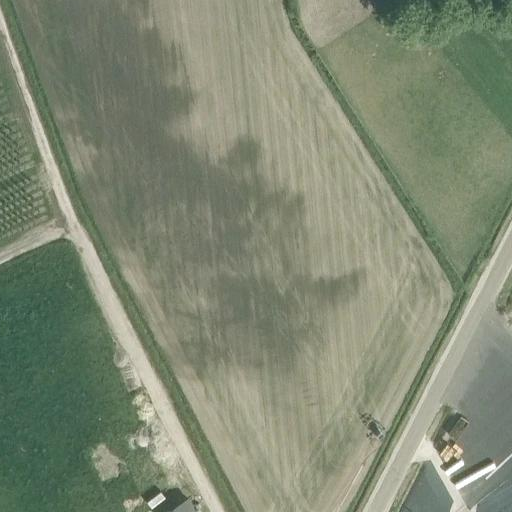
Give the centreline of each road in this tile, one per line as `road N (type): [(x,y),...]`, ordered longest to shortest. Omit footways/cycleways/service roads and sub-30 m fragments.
road 1 (track): [(0,258),(71,223),(142,403),(190,459),(217,511)]
road 2 (unclassified): [(376,511),(511,246)]
